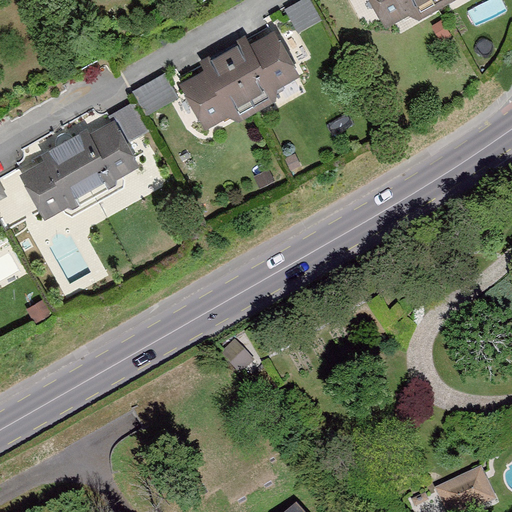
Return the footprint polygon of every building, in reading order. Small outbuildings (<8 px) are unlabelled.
[(295,0),(285,5),(296,29),(319,18),(310,0),(295,0)] [(376,0),(389,23),(431,0),(376,0)] [(272,25),(181,80),(210,127),(301,72),(272,25)] [(133,88),(146,112),(178,96),(166,71),(133,88)] [(137,104),(113,117),(127,143),(151,131),(137,104)] [(113,117),(18,169),(45,218),(141,166),(127,143),(113,117)] [(469,511),(497,500),(482,468),(437,488),(447,511),(469,511)]
